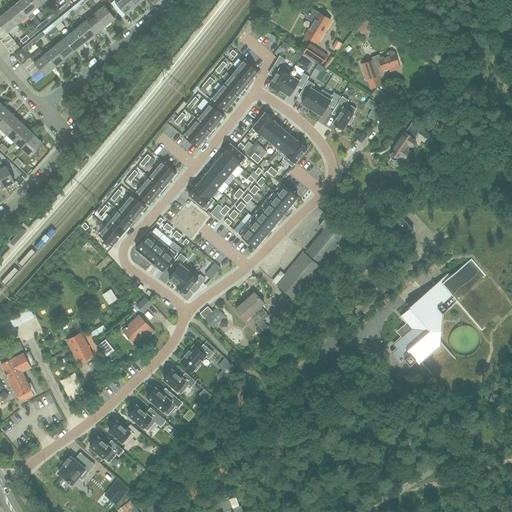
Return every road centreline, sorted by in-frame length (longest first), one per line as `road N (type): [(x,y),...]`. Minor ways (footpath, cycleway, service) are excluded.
road 1 (residential): [(187,311),(247,266),(328,184),(330,158),(297,118),(262,95),(250,97),(128,241),(124,263)]
road 2 (track): [(511,404),(464,392),(408,416),(341,401),(315,405),(179,511)]
road 3 (residential): [(0,485),(138,378),(187,311)]
road 4 (residential): [(41,106),(173,0)]
road 5 (residential): [(0,215),(65,144),(41,106)]
